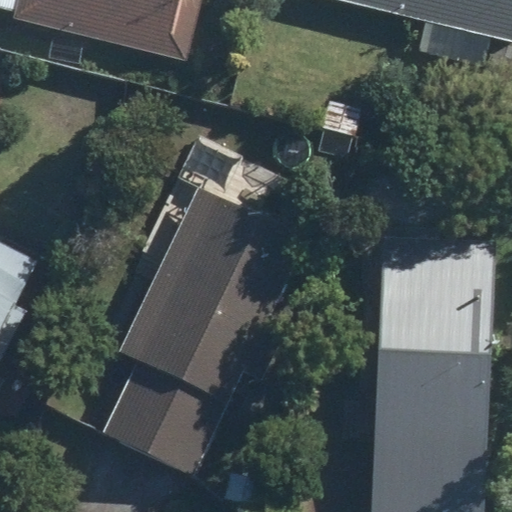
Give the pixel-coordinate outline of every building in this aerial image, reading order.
[(0,0),(0,15),(193,64),(209,0),(0,0)] [(511,0),(328,0),(426,21),(418,54),(490,70),(497,41),(511,43),(511,0)] [(285,180),(196,138),(100,344),(143,363),(108,438),(197,480),(244,379),(262,388),(289,331),(276,325),(314,243),(266,221),(285,180)] [(485,511),(502,246),(387,239),(370,511),(485,511)] [(0,361),(48,267),(0,243),(0,361)]
